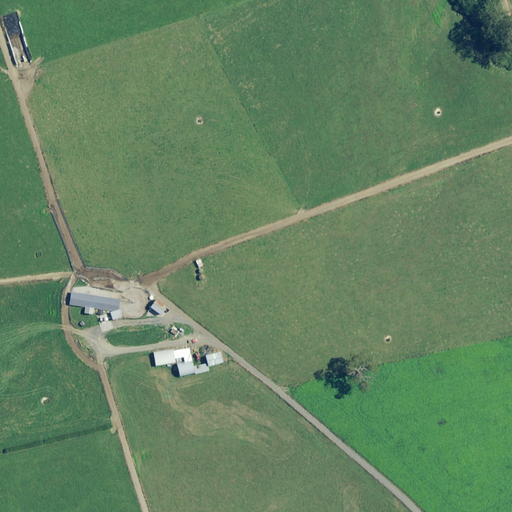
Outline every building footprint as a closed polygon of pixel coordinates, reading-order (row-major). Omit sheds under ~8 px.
[(110,318),(112,318),(113,320),(122,316),(118,305),(119,299),(71,292),(69,305),(85,307),(84,314),(93,315),(93,308),(109,311),(111,315),(109,316),(110,318)] [(164,312),(153,304),(150,307),(161,316),(164,312)] [(175,363),(173,350),(154,353),(156,366),(175,363)] [(223,363),(220,352),(205,356),(208,367),(223,363)] [(175,358),(177,364),(180,376),(195,373),(193,367),(191,360),(182,362),(181,357),(175,358)] [(193,367),(195,373),(195,374),(208,371),(206,364),(193,367)]
